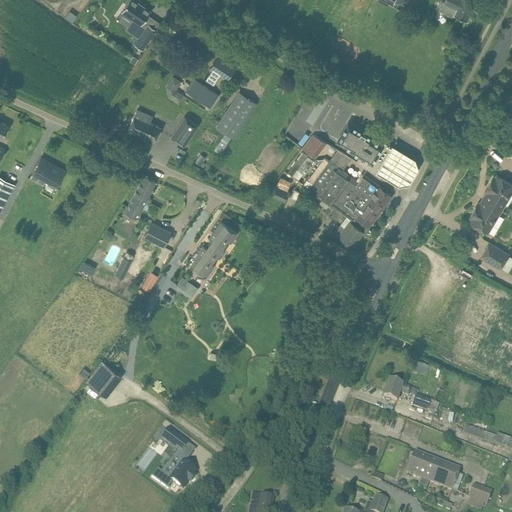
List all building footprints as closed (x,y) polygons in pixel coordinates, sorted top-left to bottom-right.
[(128,0),(121,11),(133,19),(128,27),(126,29),(138,38),(134,44),(142,50),(143,49),(156,30),(156,29),(148,24),(147,24),(148,24),(147,25),(143,22),(148,14),(150,11),(143,6),(138,2),(138,3),(133,0),(128,0)] [(394,0),(394,2),(409,9),(413,0),(394,0)] [(452,16),(453,13),(466,19),(475,2),(469,0),(443,0),(443,1),(440,0),(439,0),(437,5),(440,7),(439,10),(452,16)] [(341,54),(338,60),(347,66),(350,59),(341,54)] [(203,78),(210,83),(217,72),(226,78),(234,67),(218,56),(203,78)] [(133,57),(130,62),(134,65),(138,60),(133,57)] [(177,90),(182,80),(174,76),(164,93),(180,102),(185,94),(177,90)] [(194,79),(186,91),(211,108),(219,95),(194,79)] [(232,104),(217,127),(233,138),(256,103),(248,98),(240,109),(232,104)] [(153,116),(137,109),(127,130),(141,137),(142,135),(155,141),(161,128),(150,123),(153,116)] [(185,116),(171,137),(184,146),(198,125),(185,116)] [(0,158),(3,152),(0,150),(0,138),(1,138),(2,138),(3,138),(5,135),(4,134),(8,125),(0,121),(0,158)] [(348,123),(338,140),(337,141),(350,149),(352,146),(361,152),(356,160),(377,173),(382,164),(382,163),(392,146),(384,141),(382,145),(372,139),(372,138),(348,123)] [(299,142),(303,145),(311,136),(307,133),(299,142)] [(302,149),(315,158),(326,143),(313,134),(302,149)] [(216,147),(224,152),(231,140),(224,135),(216,147)] [(382,164),(377,173),(398,186),(408,184),(417,170),(414,159),(392,146),(382,163),(382,164)] [(195,162),(205,169),(208,165),(204,161),(206,158),(200,154),(195,162)] [(40,157),(32,172),(57,185),(64,170),(40,157)] [(330,164),(324,173),(377,214),(391,196),(378,187),(379,186),(363,174),(358,181),(338,167),(337,169),(330,164)] [(351,219),(364,231),(377,214),(324,173),(311,190),(332,206),(342,213),(351,219)] [(143,175),(139,184),(124,211),(126,212),(124,215),(133,220),(135,216),(136,217),(155,181),(143,175)] [(488,194),(485,200),(501,210),(511,191),(511,184),(497,175),(495,178),(493,177),(484,192),(488,194)] [(0,211),(15,185),(0,176),(0,211)] [(273,195),(285,201),(288,194),(276,188),(273,195)] [(478,203),(469,218),(471,219),(469,222),(487,233),(501,210),(485,200),(481,205),(478,203)] [(336,221),(342,213),(332,206),(326,214),(336,221)] [(364,231),(351,219),(344,228),(340,226),(335,233),(352,247),(364,231)] [(151,222),(147,231),(144,236),(163,246),(171,232),(151,222)] [(222,248),(227,241),(230,243),(237,233),(221,222),(209,239),(212,241),(206,248),(203,246),(190,264),(207,276),(214,265),(211,263),(216,256),(219,258),(225,250),(222,248)] [(489,243),(481,256),(481,257),(500,268),(508,255),(489,243)] [(103,262),(111,266),(120,248),(112,244),(103,262)] [(126,271),(131,260),(133,256),(126,253),(124,257),(123,256),(118,267),(126,271)] [(85,261),(81,269),(93,275),(97,267),(85,261)] [(152,291),(160,274),(151,270),(143,287),(152,291)] [(192,299),(199,286),(182,277),(175,289),(192,299)] [(180,298),(132,377),(156,391),(203,313),(180,298)] [(416,360),(413,368),(427,372),(430,364),(416,360)] [(86,382),(104,396),(120,375),(102,361),(86,382)] [(389,380),(383,396),(397,401),(400,392),(408,395),(408,393),(410,388),(402,385),(403,385),(389,380)] [(413,400),(411,406),(413,406),(419,409),(428,412),(428,411),(429,412),(428,416),(434,418),(435,414),(436,412),(439,403),(432,400),(416,394),(413,400)] [(496,436),(484,431),(473,427),(467,425),(464,433),(511,449),(511,439),(497,434),(496,436)] [(161,469),(155,476),(172,488),(177,481),(186,487),(192,480),(194,481),(199,475),(197,473),(200,470),(195,466),(197,463),(187,456),(189,453),(185,451),(191,443),(172,429),(166,437),(182,448),(164,471),(161,469)] [(429,481),(438,461),(415,451),(406,472),(421,478),(418,486),(419,487),(425,490),(426,488),(429,481)] [(438,461),(429,481),(452,491),(460,470),(438,461)] [(383,476),(374,472),(372,477),(381,481),(383,476)] [(468,497),(470,498),(468,505),(479,510),(481,503),(487,505),(492,493),(473,485),(468,497)] [(419,487),(416,497),(450,510),(452,505),(433,497),(435,492),(426,488),(425,490),(419,487)] [(248,511),(270,511),(273,498),(251,494),(248,511)] [(383,511),(388,499),(375,495),(372,503),(367,501),(363,511),(361,511),(360,511),(352,511),(346,510),(345,511),(383,511)]
